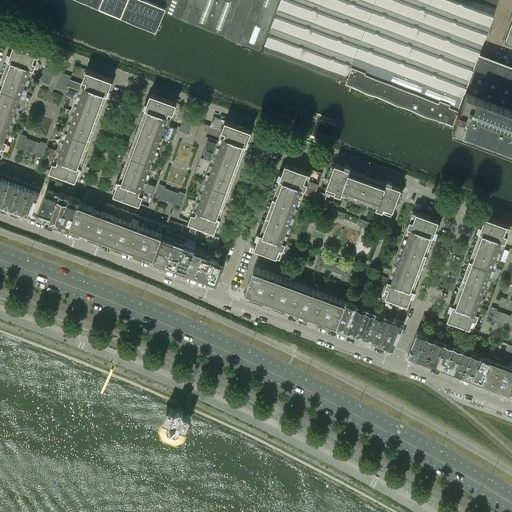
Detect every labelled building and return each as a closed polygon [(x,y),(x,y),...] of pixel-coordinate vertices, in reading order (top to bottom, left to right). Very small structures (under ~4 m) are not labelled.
[(83,0),(155,31),(156,26),(163,12),(163,10),(164,9),(143,0),(142,0),(141,3),(134,0),(83,0)] [(167,0),(164,9),(163,13),(175,17),(261,49),(278,0),(167,0)] [(496,7),(482,1),(477,0),(278,0),(261,49),(452,122),(451,125),(456,127),(456,125),(465,128),(464,131),(469,132),(470,130),(478,134),(478,136),(483,137),(483,135),(492,139),(491,141),(496,143),(497,140),(505,144),(505,146),(510,148),(510,146),(511,146),(511,67),(478,54),(480,48),(480,47),(481,43),(484,36),(485,36),(496,7)] [(39,52),(14,42),(10,52),(8,51),(6,56),(5,57),(8,58),(5,67),(27,75),(30,77),(39,52)] [(55,70),(45,66),(40,80),(50,84),(55,70)] [(27,75),(5,67),(0,79),(0,86),(20,94),(27,75)] [(109,88),(112,79),(86,69),(81,83),(78,89),(77,93),(80,94),(101,101),(104,92),(108,94),(110,89),(109,88)] [(67,85),(70,79),(71,76),(61,72),(56,86),(66,90),(67,85)] [(70,79),(67,85),(78,89),(81,83),(70,79)] [(20,94),(0,86),(0,106),(14,112),(20,94)] [(150,92),(147,101),(145,100),(145,101),(143,106),(147,108),(144,117),(164,124),(167,126),(176,102),(150,92)] [(101,101),(80,94),(74,111),(94,119),(101,101)] [(14,112),(0,106),(0,125),(7,129),(14,112)] [(94,119),(74,111),(67,129),(87,137),(94,119)] [(194,119),(184,115),(179,130),(188,133),(194,119)] [(164,124),(144,117),(138,135),(158,142),(164,124)] [(216,143),(219,145),(240,152),(243,143),(246,144),(247,144),(249,139),(248,138),(251,129),(225,120),(216,143)] [(200,121),(195,136),(205,139),(210,125),(200,121)] [(11,130),(7,129),(0,125),(0,153),(2,154),(11,130)] [(87,137),(67,129),(61,147),(81,155),(87,137)] [(22,148),(31,151),(35,141),(26,137),(27,135),(21,133),(15,147),(21,150),(22,148)] [(158,142),(138,135),(131,153),(151,160),(158,142)] [(40,142),(35,141),(31,151),(36,153),(35,155),(41,157),(46,143),(40,140),(40,142)] [(207,140),(205,147),(213,150),(216,143),(207,140)] [(240,152),(219,145),(213,162),(233,169),(240,152)] [(81,155),(61,147),(58,146),(49,170),(75,179),(79,170),(80,170),(82,165),(80,165),(78,164),(81,155)] [(151,160),(131,153),(124,171),(144,178),(151,160)] [(233,169),(213,162),(206,180),(227,187),(233,169)] [(285,163),(281,172),(279,171),(278,172),(277,177),(279,178),(276,187),(298,195),(301,197),(311,172),(285,163)] [(344,163),(344,166),(334,163),(325,188),(349,197),(351,194),(359,171),(350,168),(350,166),(350,165),(344,163)] [(148,179),(144,178),(124,171),(121,180),(117,178),(115,184),(116,185),(113,193),(139,203),(148,179)] [(376,178),(365,174),(359,171),(351,194),(368,200),(376,178)] [(0,176),(0,203),(1,204),(10,180),(0,176)] [(376,178),(368,200),(366,204),(391,213),(401,187),(391,183),(392,181),(386,179),(385,181),(376,178)] [(10,180),(1,204),(11,207),(20,184),(10,180)] [(227,187),(206,180),(200,198),(220,206),(227,187)] [(20,184),(11,207),(21,211),(30,187),(20,184)] [(165,188),(165,186),(159,184),(154,198),(160,200),(161,198),(174,203),(174,205),(180,207),(185,193),(179,191),(178,193),(165,188)] [(30,187),(21,211),(31,215),(40,191),(30,187)] [(298,195),(276,187),(269,205),(292,213),(298,195)] [(49,221),(59,193),(47,188),(36,216),(49,221)] [(319,191),(317,197),(324,200),(327,194),(319,191)] [(60,192),(59,193),(49,221),(68,228),(79,199),(60,192)] [(220,206),(200,198),(196,197),(188,221),(214,230),(217,221),(219,222),(221,216),(219,216),(217,215),(220,206)] [(94,207),(79,201),(69,228),(84,234),(94,207)] [(102,209),(94,207),(84,234),(106,242),(119,207),(106,203),(104,204),(102,209)] [(292,213),(269,205),(263,222),(285,230),(292,213)] [(141,216),(119,207),(106,242),(128,250),(141,216)] [(345,213),(331,208),(329,214),(343,219),(345,213)] [(403,234),(407,235),(429,244),(433,234),(435,235),(437,229),(435,228),(438,219),(412,209),(403,234)] [(484,215),(481,224),(478,223),(478,224),(476,229),(479,230),(475,240),(498,248),(501,249),(510,225),(484,215)] [(164,224),(141,216),(128,250),(152,259),(164,224)] [(374,223),(359,218),(357,224),(371,229),(374,223)] [(289,232),(285,230),(263,222),(259,232),(257,231),(255,237),(257,238),(254,247),(280,256),(289,232)] [(429,244),(407,235),(400,252),(423,261),(429,244)] [(163,236),(154,260),(164,264),(165,262),(173,239),(163,236)] [(173,239),(165,262),(164,264),(174,267),(183,243),(173,239)] [(498,248),(475,240),(469,257),(491,265),(498,248)] [(183,243),(174,267),(184,271),(193,247),(183,243)] [(193,247),(184,271),(194,275),(203,251),(193,247)] [(205,279),(214,255),(203,251),(194,275),(205,279)] [(423,261),(400,252),(394,270),(416,278),(423,261)] [(216,283),(225,259),(214,255),(205,279),(216,283)] [(347,281),(352,267),(319,255),(314,269),(320,271),(322,266),(343,274),(341,279),(347,281)] [(491,265),(469,257),(462,275),(485,284),(491,265)] [(244,293),(267,302),(277,275),(254,266),(244,293)] [(416,278),(394,270),(391,269),(381,294),(407,303),(411,294),(413,295),(414,294),(415,289),(413,288),(416,278)] [(299,283),(277,275),(267,302),(289,310),(299,283)] [(485,284),(462,275),(456,293),(478,301),(485,284)] [(322,291),(299,283),(289,310),(312,319),(322,291)] [(345,300),(322,291),(312,319),(335,327),(345,300)] [(478,301),(456,293),(452,302),(450,301),(450,302),(448,307),(450,308),(447,318),(473,327),(482,302),(478,301)] [(347,301),(336,327),(346,331),(357,305),(347,301)] [(357,305),(346,331),(355,334),(366,308),(357,305)] [(506,327),(511,329),(511,313),(510,315),(497,310),(497,308),(491,306),(486,320),(492,322),(493,320),(507,325),(506,327)] [(366,308),(355,334),(365,338),(375,312),(366,308)] [(375,312),(365,338),(374,341),(385,315),(375,312)] [(385,315),(374,341),(383,345),(394,319),(385,315)] [(394,319),(383,345),(393,348),(404,322),(394,319)] [(454,327),(442,322),(440,327),(449,330),(450,327),(453,329),(454,327)] [(408,354),(417,357),(426,333),(417,330),(408,354)] [(426,333),(417,357),(426,360),(434,340),(436,337),(426,333)] [(434,340),(426,360),(435,364),(444,340),(436,337),(434,340)] [(491,384),(498,364),(500,358),(495,356),(496,353),(499,354),(503,342),(496,339),(491,355),(490,354),(489,357),(481,381),(491,384)] [(444,340),(435,364),(444,367),(452,346),(453,343),(444,340)] [(452,346),(444,367),(453,370),(462,347),(453,343),(452,346)] [(462,347),(453,370),(462,374),(471,350),(462,347)] [(471,350),(462,374),(472,377),(480,357),(481,354),(471,350)] [(481,381),(489,357),(481,354),(480,357),(472,377),(481,381)] [(500,388),(508,364),(509,362),(500,358),(498,364),(491,384),(500,388)] [(511,389),(511,385),(511,365),(508,364),(500,388),(510,391),(511,389)] [(164,418),(162,424),(165,430),(175,435),(182,432),(184,426),(186,427),(189,420),(191,415),(189,414),(186,413),(183,411),(183,410),(182,409),(181,407),(180,406),(177,408),(175,408),(169,406),(167,406),(166,409),(162,418),(164,418)]
